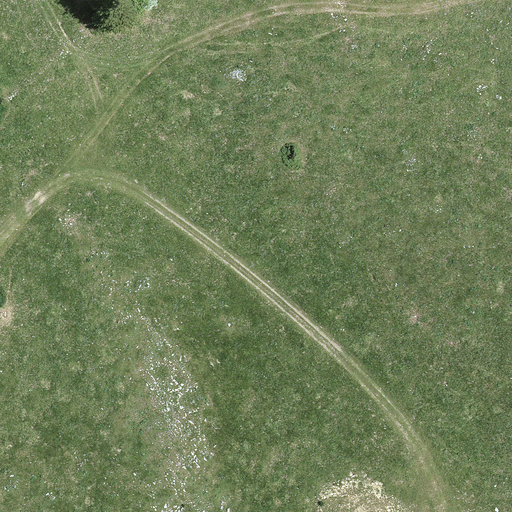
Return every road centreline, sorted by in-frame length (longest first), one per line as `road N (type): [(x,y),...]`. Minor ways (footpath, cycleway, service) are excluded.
road 1 (track): [(0,261),(142,68),(180,37),(263,6),(424,8),(447,0)]
road 2 (track): [(59,181),(103,176),(122,183),(345,357),(411,432),(440,511)]
